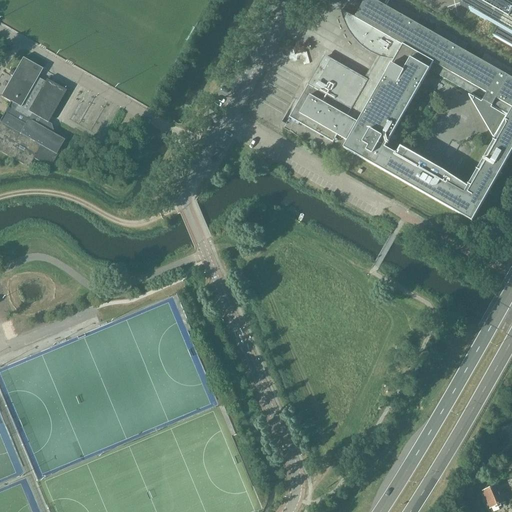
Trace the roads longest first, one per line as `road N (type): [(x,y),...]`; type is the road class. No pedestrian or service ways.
road 1 (unclassified): [(288,511),(295,465),(186,197),(226,117)]
road 2 (trunk): [(511,289),(380,511)]
road 3 (unclassified): [(404,217),(226,117)]
road 4 (trunk): [(411,511),(511,340)]
road 5 (unclassified): [(226,117),(292,0)]
